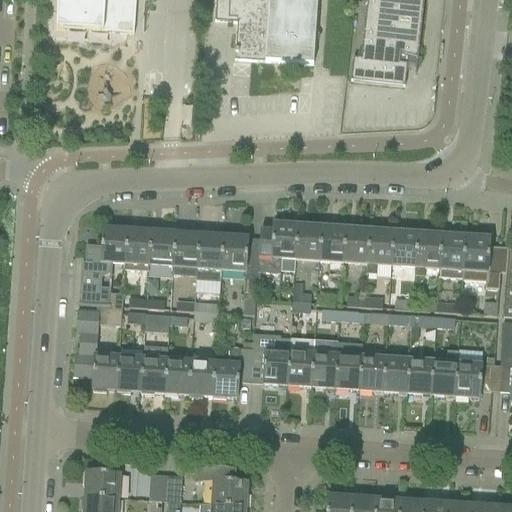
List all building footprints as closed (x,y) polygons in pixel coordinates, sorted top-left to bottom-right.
[(57,0),(55,32),(133,38),(136,3),(121,2),(120,0),(57,0)] [(166,97),(169,0),(167,0),(143,0),(140,96),(166,97)] [(234,63),(313,68),(313,66),(312,66),(316,0),(215,0),(214,24),(237,26),(234,63)] [(350,83),(404,89),(407,67),(419,69),(420,60),(417,60),(423,0),(367,0),(361,61),(353,60),(350,83)] [(259,244),(257,276),(270,277),(280,278),(281,264),(294,265),(297,230),(296,230),(296,231),(273,230),(273,228),(272,228),(271,235),(259,234),(259,244)] [(297,230),(294,265),(318,266),(321,231),(320,231),(320,233),(297,231),(297,230)] [(321,231),(318,266),(342,268),(345,233),(344,233),(344,234),(321,233),(321,231)] [(124,268),(127,234),(126,234),(126,233),(114,232),(113,234),(103,234),(103,233),(102,232),(101,251),(87,250),(86,265),(84,265),(84,266),(85,267),(84,267),(88,276),(81,276),(79,307),(78,307),(78,308),(96,310),(121,312),(122,299),(108,298),(109,293),(99,293),(100,280),(111,275),(109,272),(110,267),(124,268)] [(345,233),(342,268),(366,269),(369,235),(368,235),(368,236),(345,235),(345,233)] [(124,268),(124,274),(147,275),(148,275),(148,270),(150,236),(150,234),(137,234),(137,236),(127,235),(127,234),(124,268)] [(147,275),(147,281),(171,282),(171,280),(172,271),(174,237),(173,237),(174,236),(161,235),(161,238),(151,237),(151,236),(150,236),(148,270),(148,275),(147,275)] [(369,235),(366,269),(366,277),(375,278),(376,270),(390,271),(393,236),(392,236),(392,238),(369,236),(369,235)] [(393,236),(390,271),(414,273),(416,238),(416,239),(393,238),(393,236)] [(172,271),(171,280),(181,280),(182,272),(196,273),(198,239),(198,238),(185,237),(185,239),(175,238),(174,237),(172,271)] [(196,273),(195,284),(219,286),(220,274),(222,241),(222,239),(209,238),(209,241),(199,240),(199,239),(198,239),(196,273)] [(414,273),(414,279),(423,280),(423,273),(438,274),(440,240),(440,241),(417,239),(417,238),(416,238),(414,273)] [(222,241),(220,274),(244,276),(242,303),(243,303),(254,304),(255,304),(257,276),(259,244),(247,244),(247,242),(246,242),(246,241),(233,240),(233,243),(223,242),(223,241),(222,241)] [(440,240),(438,274),(438,281),(462,282),(464,241),(464,243),(441,241),(441,240),(440,240)] [(486,287),(486,293),(498,294),(501,253),(488,252),(489,243),(488,243),(488,244),(465,243),(465,241),(464,241),(462,282),(461,285),(486,287)] [(511,253),(507,253),(505,278),(504,278),(501,321),(511,321),(511,253)] [(292,297),(291,306),(310,308),(311,298),(301,298),(302,287),(292,287),(292,297)] [(316,299),(315,308),(334,309),(334,300),(316,299)] [(346,301),(345,310),(363,311),(364,302),(346,301)] [(128,302),(127,312),(145,313),(146,303),(128,302)] [(364,302),(363,311),(381,312),(382,303),(364,302)] [(146,303),(145,313),(163,314),(164,305),(146,303)] [(243,303),(242,319),(253,320),(254,304),(243,303)] [(394,304),(393,313),(411,314),(412,305),(394,304)] [(176,305),(175,315),(193,316),(194,307),(176,305)] [(412,305),(411,314),(435,316),(436,307),(412,305)] [(310,308),(291,306),(290,317),(309,318),(310,308)] [(200,307),(200,316),(217,317),(218,308),(200,307)] [(436,307),(435,316),(459,317),(459,308),(436,307)] [(483,307),(482,319),(496,320),(497,308),(483,307)] [(73,357),(72,381),(91,382),(91,393),(92,393),(92,394),(105,395),(105,392),(115,393),(115,394),(116,394),(118,361),(94,360),(96,329),(120,330),(121,317),(76,314),(75,337),(79,337),(77,357),(73,357)] [(322,315),(321,324),(322,324),(338,325),(338,316),(322,315)] [(199,323),(199,326),(217,327),(217,317),(200,316),(199,323)] [(338,316),(338,325),(357,326),(357,317),(338,316)] [(368,328),(386,329),(386,318),(369,317),(368,328)] [(125,328),(144,329),(145,319),(126,318),(125,328)] [(386,318),(386,329),(404,330),(405,319),(386,318)] [(150,319),(149,330),(168,331),(169,321),(150,319)] [(417,320),(416,331),(434,332),(434,321),(417,320)] [(169,321),(168,331),(185,332),(185,322),(169,321)] [(434,321),(434,332),(453,333),(454,323),(434,321)] [(498,375),(497,395),(509,396),(509,405),(510,405),(510,406),(511,406),(511,327),(501,327),(499,370),(498,375)] [(249,379),(249,386),(261,387),(261,388),(262,388),(262,387),(285,389),(285,390),(286,390),(288,355),(289,345),(279,344),(279,340),(252,339),(251,353),(249,379)] [(336,358),(333,393),(334,393),(334,392),(357,393),(356,394),(357,394),(359,360),(360,348),(349,347),(336,346),(336,358)] [(142,361),(140,396),(140,397),(153,398),(153,395),(163,396),(163,397),(164,397),(166,363),(167,352),(143,351),(142,355),(142,361)] [(214,366),(212,401),(212,402),(224,403),(225,400),(235,401),(235,402),(236,402),(237,385),(249,386),(249,379),(251,353),(239,352),(229,352),(228,367),(214,366)] [(139,396),(140,396),(142,361),(142,355),(119,354),(118,359),(118,361),(116,394),(116,396),(129,396),(129,394),(139,395),(139,396)] [(312,357),(288,355),(286,390),(286,389),(309,390),(309,392),(312,357)] [(431,365),(429,399),(430,399),(430,398),(453,400),(453,401),(456,366),(456,355),(446,355),(445,366),(431,365)] [(336,358),(312,357),(309,392),(310,392),(310,390),(333,392),(333,393),(336,358)] [(384,361),(359,360),(357,394),(358,395),(358,393),(381,395),(381,396),(384,361)] [(407,363),(384,361),(381,396),(382,396),(382,395),(405,396),(405,398),(407,363)] [(486,361),(485,369),(493,370),(493,362),(486,361)] [(187,399),(188,399),(190,364),(166,363),(164,397),(164,399),(177,400),(177,397),(187,398),(187,399)] [(431,365),(407,363),(405,398),(406,398),(406,397),(429,398),(428,399),(429,399),(431,365)] [(211,401),(212,401),(214,366),(190,364),(188,399),(188,400),(200,401),(201,399),(211,399),(211,401)] [(481,368),(456,366),(453,401),(454,401),(454,400),(477,401),(477,402),(478,403),(479,394),(491,395),(493,370),(485,369),(481,369),(481,368)] [(212,486),(210,509),(245,511),(245,510),(243,510),(245,488),(246,488),(247,487),(232,486),(232,476),(234,476),(234,475),(195,472),(194,485),(212,486)] [(82,499),(82,500),(117,502),(118,478),(84,476),(84,477),(83,477),(82,489),(84,489),(84,499),(82,499)] [(148,505),(161,505),(162,480),(150,479),(148,505)] [(167,506),(179,507),(181,481),(168,480),(167,506)] [(325,511),(350,511),(351,501),(351,500),(351,502),(328,500),(328,499),(327,499),(325,511)] [(116,511),(117,502),(82,500),(82,501),(81,501),(80,511),(116,511)] [(350,511),(374,511),(375,502),(375,503),(352,502),(352,501),(351,501),(350,511)] [(374,511),(398,511),(399,504),(398,505),(376,503),(376,502),(375,502),(374,511)]
